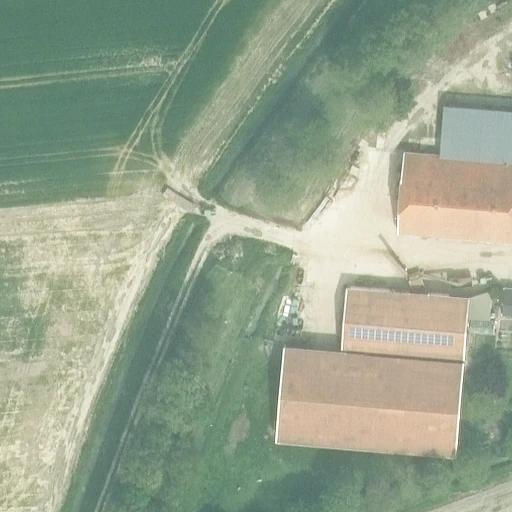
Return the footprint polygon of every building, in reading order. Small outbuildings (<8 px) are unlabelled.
[(511,241),(511,160),(403,152),(396,232),(511,241)] [(352,222),(355,210),(342,207),(339,219),(352,222)] [(490,283),(473,282),(471,309),(488,310),(490,283)] [(463,356),(468,298),(348,288),(343,347),(463,356)] [(511,288),(502,288),(500,312),(511,313),(511,288)] [(272,435),(452,450),(459,362),(279,348),(272,435)]
